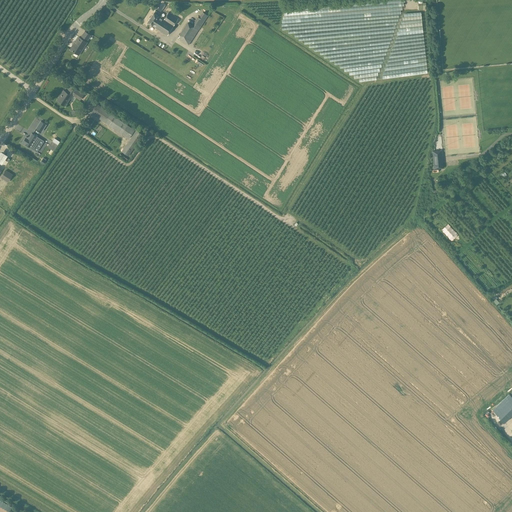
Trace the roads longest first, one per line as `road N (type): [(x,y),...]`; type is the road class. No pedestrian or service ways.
road 1 (unknown): [(28,96),(121,161),(155,136),(287,222)]
road 2 (tertiary): [(0,141),(77,23),(103,0)]
